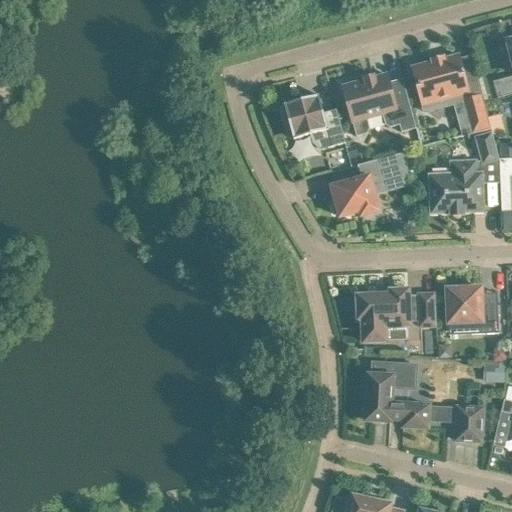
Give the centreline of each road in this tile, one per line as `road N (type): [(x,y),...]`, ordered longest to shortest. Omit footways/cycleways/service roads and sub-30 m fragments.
road 1 (residential): [(506,0),(248,68),(236,92),(272,196),(314,262),(511,256)]
road 2 (residential): [(511,487),(339,443)]
